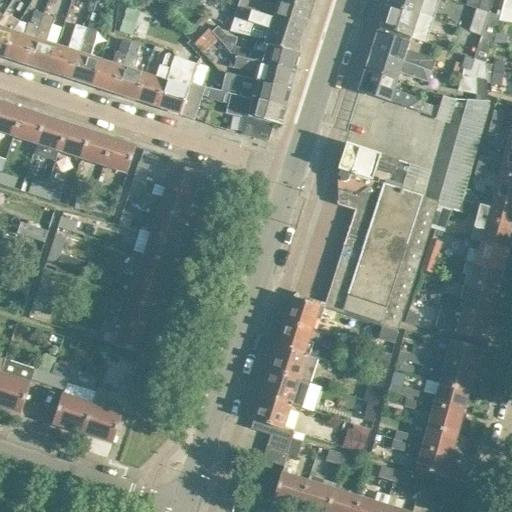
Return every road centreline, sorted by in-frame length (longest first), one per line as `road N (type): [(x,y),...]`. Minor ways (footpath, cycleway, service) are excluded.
road 1 (tertiary): [(183,511),(294,175)]
road 2 (residential): [(0,77),(294,175)]
road 3 (tertiary): [(294,175),(349,0)]
